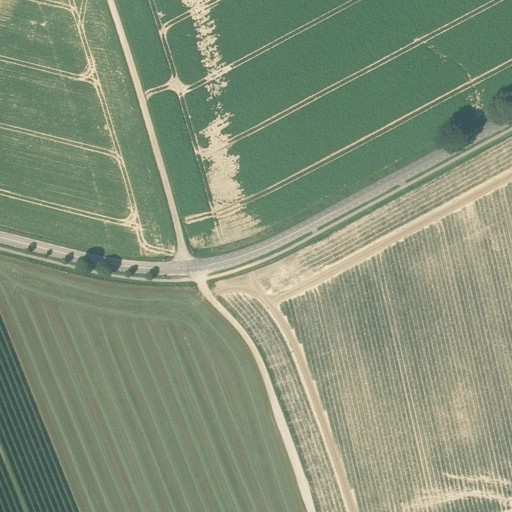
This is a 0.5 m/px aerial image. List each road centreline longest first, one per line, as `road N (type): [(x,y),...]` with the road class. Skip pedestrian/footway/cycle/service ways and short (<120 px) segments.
road 1 (track): [(309,511),(261,365),(189,268),(108,0)]
road 2 (tertiary): [(189,268),(254,253),(511,117)]
road 3 (tertiary): [(189,268),(123,267),(0,238)]
